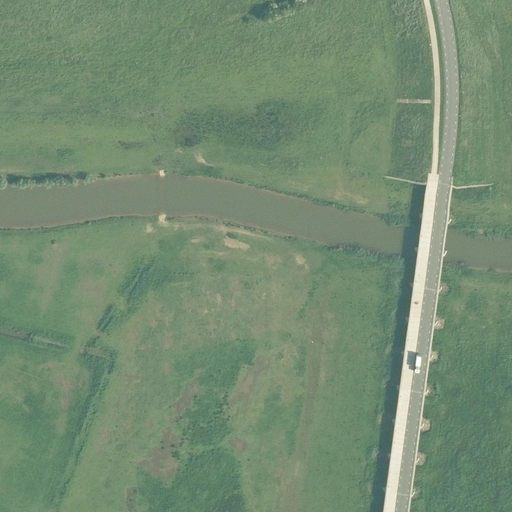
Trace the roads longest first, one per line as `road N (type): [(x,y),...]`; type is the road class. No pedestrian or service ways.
road 1 (secondary): [(399,511),(448,154),(452,96),(441,0)]
road 2 (unknown): [(481,197),(496,102),(484,0)]
